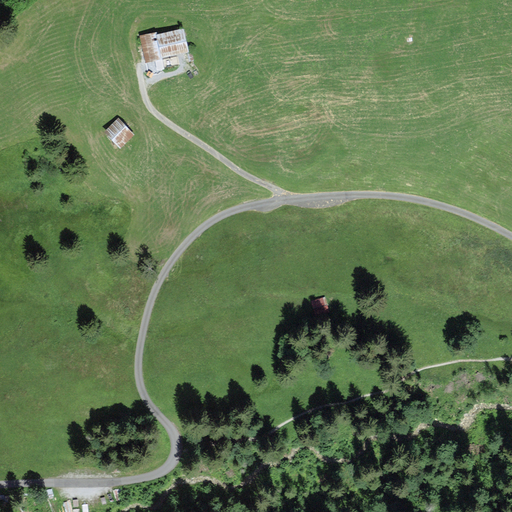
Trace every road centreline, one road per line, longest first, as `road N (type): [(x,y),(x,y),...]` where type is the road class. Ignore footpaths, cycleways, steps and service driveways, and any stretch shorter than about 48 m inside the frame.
road 1 (residential): [(0,486),(132,481),(164,472),(180,455),(178,433),(143,394),(139,347),(171,261),(223,214),(285,199),(382,196),(445,207),(511,236)]
road 2 (track): [(285,199),(150,111),(137,66)]
